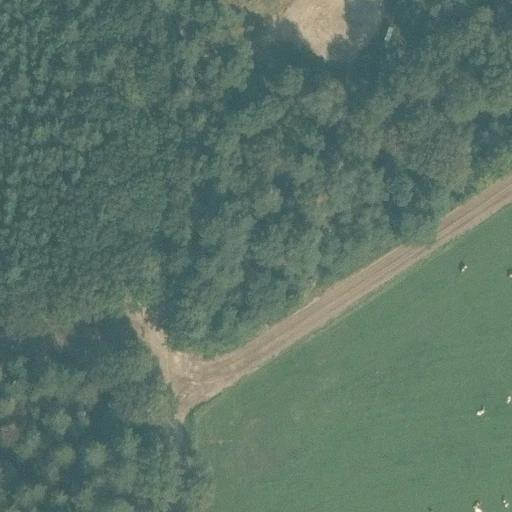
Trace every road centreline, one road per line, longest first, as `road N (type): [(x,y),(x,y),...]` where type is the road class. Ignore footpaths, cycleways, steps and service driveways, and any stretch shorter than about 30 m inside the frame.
road 1 (unclassified): [(182,511),(142,131),(131,73),(98,0)]
road 2 (track): [(165,338),(231,272),(315,159),(402,0)]
road 3 (track): [(170,393),(511,175)]
road 4 (track): [(0,325),(161,289)]
